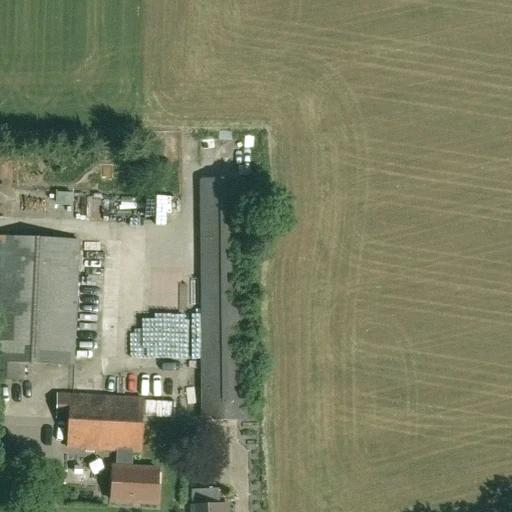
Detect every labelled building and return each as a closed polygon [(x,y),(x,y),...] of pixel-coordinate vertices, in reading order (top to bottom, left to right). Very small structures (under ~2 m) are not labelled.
[(243,179),(200,180),(203,420),(245,419),(243,179)] [(116,212),(116,222),(147,223),(147,212),(116,212)] [(78,241),(0,237),(0,380),(23,381),(24,364),(72,366),(78,241)] [(155,504),(157,470),(131,468),(131,453),(139,453),(142,399),(57,394),(55,418),(69,419),(67,449),(116,452),(115,468),(112,467),(110,501),(155,504)] [(0,511),(17,511),(21,447),(0,445),(0,511)] [(218,489),(191,490),(191,507),(191,511),(226,511),(226,505),(219,505),(218,489)]
